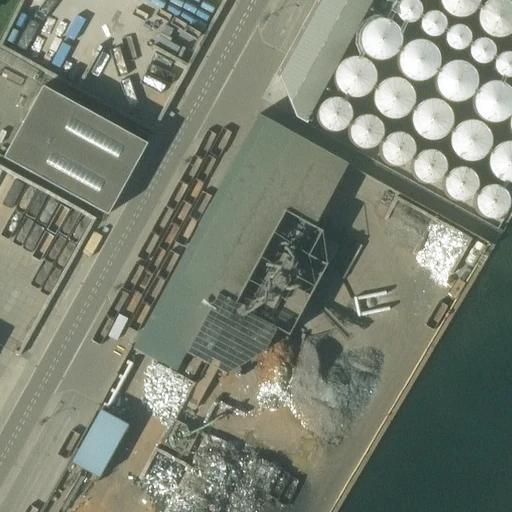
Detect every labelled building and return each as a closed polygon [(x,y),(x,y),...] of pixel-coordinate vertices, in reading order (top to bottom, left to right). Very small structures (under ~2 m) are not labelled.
[(320,0),(279,76),(296,119),(305,125),(372,0),(320,0)] [(417,13),(417,11),(417,9),(416,6),(415,4),(413,2),(410,0),(398,0),(396,1),(395,3),(393,5),(392,7),(392,10),(391,12),(392,14),(393,17),(394,19),(396,21),(398,23),(400,23),(403,24),(405,24),(408,24),(410,23),(412,21),(414,20),(415,19),(416,16),(417,13)] [(467,0),(437,0),(445,23),(472,14),(467,0)] [(441,27),(441,25),(441,22),(440,19),(439,17),(437,15),(435,14),(432,13),(430,12),(428,12),(425,13),(422,14),(420,15),(419,17),(417,19),(416,20),(416,23),(416,25),(416,28),(417,30),(418,33),(420,35),(422,36),(425,37),(427,38),(429,38),(432,37),(434,36),(436,35),(438,34),(439,32),(440,29),(441,27)] [(396,45),(396,41),(396,38),(395,34),(393,30),(391,28),(390,27),(387,24),(385,23),(383,22),(379,22),(376,21),(371,22),(368,23),(365,25),(362,27),(360,30),(358,34),(357,38),(356,42),(357,44),(357,46),(358,50),(360,53),(362,56),(365,58),(366,59),(369,60),(373,61),(377,61),(381,61),(383,60),(385,59),(389,57),(391,55),(393,52),(395,49),(396,45)] [(465,41),(466,38),(465,36),(465,33),(463,31),(462,29),(460,28),(457,26),(455,26),(452,26),(451,26),(448,26),(446,27),(444,29),(442,31),(441,33),(440,36),(440,39),(440,41),(441,43),(442,46),(444,48),(446,49),(449,50),(450,51),(453,51),(456,51),(458,50),(460,49),(462,48),(463,46),(464,44),(465,41)] [(490,54),(490,52),(489,49),(489,46),(487,44),(486,42),(484,41),(481,40),(478,39),(476,39),(474,39),(471,40),(470,41),(468,43),(466,45),(465,47),(464,50),(464,52),(464,55),(465,57),(467,59),(468,61),(470,63),(472,64),(475,65),(478,65),(480,64),(483,63),(485,62),(486,61),(488,58),(489,57),(490,54)] [(434,64),(434,62),(434,58),(433,55),(432,53),(431,51),(428,48),(425,45),(421,43),(420,43),(417,42),(414,42),(410,42),(406,44),(403,46),(400,48),(399,49),(397,52),(396,54),(395,58),(394,61),(394,63),(395,66),(395,68),(396,71),(398,74),(401,77),(404,79),(407,81),(411,82),(413,82),(415,82),(419,81),(421,81),(423,80),(426,78),(429,76),(431,73),(433,70),(434,66),(434,64)] [(511,58),(510,56),(508,54),(505,53),(503,53),(500,53),(498,53),(495,54),(493,55),(492,57),(490,59),(489,61),(489,63),(488,66),(489,69),(490,71),(491,73),(493,75),(495,76),(497,77),(500,78),(502,78),(505,78),(507,77),(509,75),(511,74),(511,72),(511,58)] [(374,84),(375,80),(374,76),(374,75),(373,72),(371,68),(368,65),(365,63),(362,61),(360,61),(357,60),(353,60),(350,60),(346,61),(342,63),(339,66),(336,69),(335,73),(334,77),(333,81),(334,84),(334,87),(335,89),(337,93),(339,94),(341,96),(344,98),(347,100),(351,101),(353,101),(355,101),(358,100),(363,99),(365,97),(368,95),(371,92),(373,88),(374,84)] [(472,86),(472,82),(471,78),(470,74),(468,71),(466,68),(463,66),(459,64),(457,63),(455,63),(451,63),(447,63),(443,64),(440,66),(437,69),(435,72),(433,75),(432,79),(432,83),(432,87),(434,91),(435,94),(438,97),(441,99),(445,101),(449,102),(453,102),(456,102),(459,101),(461,101),(464,99),(467,96),(469,93),(470,90),(471,88),(472,86)] [(413,105),(413,101),(413,97),(411,93),(409,89),(407,86),(404,84),(401,82),(399,81),(396,81),(392,80),(388,81),(386,81),(383,82),(380,84),(378,86),(375,89),(373,93),(372,98),(372,102),(372,106),(374,110),(376,113),(379,117),(382,119),(386,121),(390,121),(393,122),(397,121),(401,120),(405,118),(408,115),(410,111),(412,108),(413,105)] [(509,107),(510,103),(510,100),(509,98),(508,95),(506,91),(503,88),(500,86),(497,84),(493,83),(491,83),(489,83),(485,84),(483,84),(481,85),(478,87),(475,89),(474,91),(472,93),(471,96),(470,100),(470,104),(470,107),(471,111),(474,115),(476,117),(479,120),(482,121),(486,123),(488,123),(490,123),(494,123),(498,121),(501,120),(504,117),(507,113),(508,110),(509,107)] [(146,144),(42,86),(22,123),(126,181),(146,144)] [(349,119),(349,117),(349,114),(348,111),(346,108),(344,105),(342,103),(339,101),(336,101),(332,100),(329,101),(326,102),(323,104),(321,105),(319,108),(317,111),(316,114),(316,117),(317,121),(318,123),(319,126),(322,129),(324,131),(327,132),(331,133),(334,133),(337,133),(340,131),(342,130),(345,128),(347,125),(348,122),(349,119)] [(451,126),(452,122),(451,118),(450,114),(448,110),(445,107),(442,104),(438,102),(433,101),(430,101),(426,102),(423,103),(419,105),(416,108),(415,109),(413,111),(412,114),(410,118),(410,123),(411,126),(411,129),(412,131),(414,134),(417,137),(420,139),(422,141),(424,142),(428,143),(431,143),(435,142),(439,141),(443,139),(445,137),(446,136),(447,135),(449,132),(450,129),(451,126)] [(380,137),(381,134),(380,130),(379,127),(378,125),(375,122),(373,120),(370,119),(366,118),(363,118),(360,118),(357,119),(355,121),(352,123),(350,125),(349,128),(348,132),(348,135),(348,138),(349,141),(351,144),(353,146),(355,148),(358,149),(361,150),(364,151),(368,150),(371,149),(373,148),(376,145),(378,143),(379,140),(380,137)] [(489,147),(490,145),(490,140),(489,138),(488,135),(487,132),(486,131),(484,128),(480,125),(479,124),(476,123),(472,122),(468,122),(464,123),(460,124),(457,126),(454,129),(452,131),(450,135),(449,139),(448,142),(448,144),(449,148),(450,152),(452,155),(455,158),(458,160),(460,161),(463,162),(466,163),(470,163),(473,163),(475,162),(478,162),(481,160),(484,157),(487,154),(488,151),(489,147)] [(22,123),(3,158),(107,216),(126,181),(22,123)] [(145,341),(181,361),(187,350),(224,371),(263,354),(278,328),(287,333),(326,263),(305,252),(310,242),(307,240),(343,176),(261,132),(145,341)] [(412,154),(412,151),(412,147),(410,144),(409,142),(407,139),(404,137),(401,136),(397,135),(395,135),(392,135),(389,136),(386,138),(383,140),(381,143),(380,146),(379,149),(379,152),(380,156),(381,158),(382,161),(384,163),(387,165),(390,167),(393,168),(396,168),(399,167),(402,166),(405,165),(408,162),(410,159),(411,157),(412,154)] [(511,143),(510,143),(507,143),(503,143),(499,144),(497,146),(493,149),(490,152),(488,156),(488,158),(487,160),(487,164),(487,166),(487,169),(489,173),(491,176),(493,179),(496,181),(500,183),(504,184),(508,184),(511,183),(511,143)] [(443,172),(443,168),(443,166),(442,163),(441,160),(439,157),(436,155),(433,154),(430,153),(426,152),(423,153),(420,154),(418,155),(415,157),(413,160),(412,163),(411,166),(411,169),(411,172),(412,175),(413,178),(416,181),(419,183),(421,184),(424,185),(428,185),(431,185),(434,183),(436,182),(439,180),(441,178),(442,175),(443,172)] [(475,189),(475,186),(474,182),(473,179),(472,177),(470,174),(467,172),(464,171),(460,170),(457,170),(454,170),(451,171),(449,172),(446,175),(444,178),(443,181),(442,184),(442,187),(442,190),(444,193),(445,195),(446,197),(448,199),(450,200),(453,202),(455,202),(457,202),(459,202),(463,202),(465,201),(468,199),(470,197),(472,195),(474,192),(475,189)] [(506,206),(506,203),(506,199),(505,196),(503,194),(501,191),(498,189),(495,188),(492,187),(489,187),(486,187),(483,188),(480,190),(478,192),(476,195),(474,198),(474,200),(473,204),(474,207),(475,210),(477,213),(479,215),(481,217),(484,219),(487,220),(490,220),(493,219),(497,218),(499,217),(502,215),(504,212),(505,209),(506,206)] [(70,463),(68,467),(96,482),(98,478),(127,426),(129,423),(101,408),(99,411),(70,463)]
